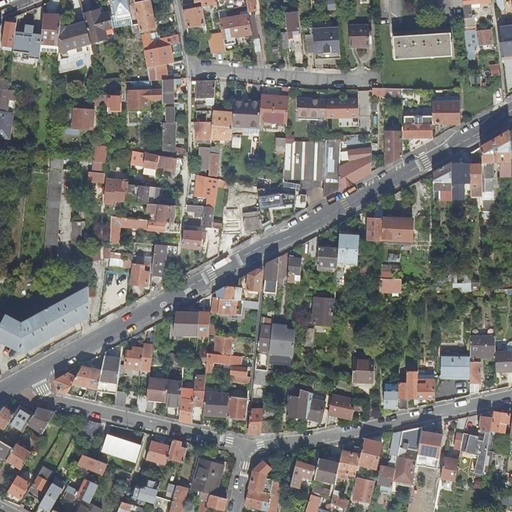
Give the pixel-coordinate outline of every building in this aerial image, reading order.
[(111,0),(115,16),(130,12),(127,0),(111,0)] [(133,0),(138,23),(140,31),(155,29),(149,0),(133,0)] [(247,0),(249,11),(257,9),(255,0),(247,0)] [(377,0),(378,14),(392,13),(390,0),(377,0)] [(450,0),(451,8),(464,7),(463,0),(450,0)] [(465,27),(477,26),(476,15),(472,15),(471,8),(471,4),(481,3),(492,2),(491,0),(463,0),(464,7),(465,27)] [(184,10),(187,27),(206,24),(203,7),(184,10)] [(99,10),(83,14),(85,19),(85,22),(91,43),(116,37),(110,12),(100,15),(99,10)] [(296,40),(302,40),(299,12),(286,13),(289,38),(293,38),(293,30),(295,30),(296,40)] [(61,15),(43,14),(41,36),(40,44),(59,45),(60,27),(60,24),(61,15)] [(250,15),(250,14),(220,19),(223,33),(225,44),(236,42),(235,36),(252,33),(250,15)] [(255,14),(250,15),(252,33),(255,52),(261,51),(260,38),(259,38),(255,14)] [(1,50),(2,50),(12,51),(15,32),(17,16),(11,19),(5,21),(1,50)] [(91,43),(85,22),(67,27),(60,27),(59,45),(58,50),(71,47),(72,48),(91,43)] [(315,52),(315,56),(336,53),(335,47),(340,47),(341,52),(342,52),(340,22),(313,25),(314,39),(315,52)] [(133,38),(141,37),(140,35),(140,31),(138,23),(131,24),(133,38)] [(371,43),(371,25),(350,26),(351,46),(361,46),(360,44),(371,43)] [(511,25),(498,28),(502,57),(511,55),(511,54),(511,53),(511,25)] [(12,51),(21,53),(30,54),(30,52),(32,35),(33,28),(31,26),(27,26),(25,27),(24,34),(15,32),(12,51)] [(477,29),(465,30),(467,55),(474,55),(472,38),(477,38),(478,46),(484,45),(484,48),(488,48),(487,45),(493,44),(491,27),(477,29)] [(289,47),(287,32),(281,33),(283,48),(289,47)] [(141,37),(143,50),(163,46),(164,46),(163,38),(150,41),(149,35),(151,35),(151,33),(140,35),(141,37)] [(208,35),(211,54),(226,51),(225,44),(223,33),(208,35)] [(394,36),(396,59),(453,56),(452,41),(454,41),(454,38),(452,39),(452,33),(394,36)] [(32,35),(30,52),(40,53),(40,51),(40,44),(41,36),(32,35)] [(178,36),(163,38),(164,46),(169,45),(176,44),(180,43),(178,36)] [(315,52),(314,39),(306,40),(307,52),(315,52)] [(236,42),(225,44),(226,51),(237,49),(236,42)] [(163,46),(143,50),(146,67),(165,63),(173,62),(169,45),(164,46),(163,46)] [(84,53),(59,60),(61,67),(86,61),(84,53)] [(172,74),(172,75),(167,75),(167,71),(165,63),(146,67),(149,80),(162,80),(177,79),(177,73),(172,74)] [(489,65),(491,75),(501,74),(499,63),(489,65)] [(8,81),(0,79),(0,88),(7,89),(8,81)] [(162,103),(173,103),(173,84),(178,84),(180,83),(180,79),(177,79),(162,80),(162,90),(162,99),(162,103)] [(215,80),(197,81),(197,99),(207,98),(207,104),(214,104),(215,80)] [(112,110),(121,110),(121,81),(113,82),(113,91),(114,91),(114,95),(108,95),(107,105),(107,110),(112,110)] [(402,88),(373,87),(373,89),(373,95),(402,95),(402,88)] [(402,95),(402,97),(415,97),(415,89),(402,88),(402,95)] [(503,100),(502,89),(495,89),(496,93),(493,94),(493,106),(499,103),(503,100)] [(162,90),(128,91),(128,110),(149,109),(149,100),(162,99),(162,90)] [(91,94),(91,105),(107,105),(108,95),(91,94)] [(287,122),(289,97),(262,95),(262,97),(261,120),(287,122)] [(262,97),(250,97),(249,101),(235,101),(234,109),(233,124),(260,126),(261,120),(262,97)] [(299,99),(298,116),(327,117),(328,100),(299,99)] [(359,101),(328,100),(327,117),(359,118),(359,101)] [(433,116),(433,123),(460,123),(460,102),(433,102),(433,116)] [(163,150),(185,154),(186,149),(174,147),(174,145),(175,145),(175,121),(174,121),(174,107),(165,106),(165,122),(162,122),(163,150)] [(72,127),(79,127),(83,128),(93,128),(94,108),(91,108),(67,107),(65,129),(72,129),(72,127)] [(233,124),(234,109),(214,109),(213,122),(212,138),(232,139),(232,128),(233,124)] [(197,111),(197,118),(197,121),(197,122),(211,122),(211,110),(197,111)] [(405,129),(405,137),(433,136),(433,123),(433,116),(405,116),(405,129)] [(212,138),(213,122),(211,122),(197,122),(197,138),(212,138)] [(233,124),(232,128),(243,129),(243,132),(260,133),(260,126),(233,124)] [(402,156),(402,131),(386,131),(386,164),(394,160),(402,156)] [(511,153),(510,131),(489,143),(482,146),(482,163),(483,195),(483,218),(494,217),(494,161),(500,161),(500,176),(511,176),(511,153)] [(340,136),(326,137),(326,142),(325,179),(324,197),(324,198),(330,195),(339,190),(339,166),(340,136)] [(405,137),(411,151),(418,147),(433,139),(433,136),(405,137)] [(232,137),(232,147),(240,148),(240,138),(232,137)] [(276,149),(285,150),(286,142),(286,138),(277,137),(276,149)] [(285,150),(283,178),(325,179),(326,142),(293,141),(292,143),(286,142),(285,150)] [(372,172),(372,142),(347,145),(349,158),(350,158),(351,162),(339,166),(339,190),(351,184),(372,172)] [(93,160),(92,172),(104,173),(106,153),(107,147),(107,146),(96,144),(94,161),(93,160)] [(199,169),(210,169),(210,148),(200,147),(199,169)] [(210,163),(218,165),(219,155),(218,155),(219,148),(211,148),(210,163)] [(483,195),(482,163),(479,164),(479,148),(477,149),(471,152),(471,164),(471,195),(483,195)] [(144,166),(157,168),(157,165),(175,168),(176,158),(146,153),(144,166)] [(62,169),(74,171),(75,163),(63,162),(62,169)] [(434,172),(434,198),(440,198),(440,199),(452,200),(452,196),(453,164),(452,162),(444,167),(434,172)] [(217,177),(218,165),(210,163),(210,169),(209,175),(217,177)] [(452,196),(471,196),(471,195),(471,164),(453,164),(452,196)] [(61,181),(74,182),(74,171),(62,169),(50,168),(42,275),(55,275),(61,181)] [(218,184),(214,183),(207,183),(207,176),(192,173),(191,181),(194,181),(196,182),(198,182),(197,194),(212,196),(212,198),(210,198),(209,206),(215,207),(218,184)] [(127,183),(128,181),(106,179),(104,203),(113,203),(114,200),(126,201),(127,183)] [(157,203),(158,187),(158,186),(149,185),(149,186),(127,183),(126,201),(148,203),(157,203)] [(239,183),(239,190),(258,193),(257,188),(257,186),(239,183)] [(260,210),(260,211),(295,204),(296,195),(282,192),(266,194),(265,187),(257,188),(258,193),(260,207),(260,210)] [(367,239),(383,240),(383,237),(384,217),(384,199),(375,204),(375,218),(369,218),(367,239)] [(172,222),(173,205),(157,203),(148,203),(147,210),(154,211),(153,220),(172,222)] [(187,204),(186,210),(195,211),(194,215),(204,216),(202,226),(212,227),(215,207),(209,206),(187,204)] [(225,223),(226,223),(241,223),(240,212),(240,209),(240,207),(226,207),(225,223)] [(245,230),(263,228),(260,211),(260,210),(240,212),(241,223),(244,222),(245,230)] [(136,228),(179,232),(180,223),(172,222),(153,220),(126,218),(123,218),(111,217),(111,242),(119,243),(120,222),(126,223),(126,225),(131,226),(131,223),(136,224),(136,228)] [(383,237),(413,239),(413,218),(384,217),(383,237)] [(82,267),(81,222),(72,221),(71,221),(72,267),(82,267)] [(241,223),(226,223),(226,233),(241,233),(241,223)] [(202,232),(184,230),(182,246),(200,247),(202,232)] [(360,234),(340,232),(339,248),(337,266),(357,268),(360,234)] [(303,243),(302,257),(315,258),(317,236),(310,240),(303,243)] [(219,256),(221,241),(209,240),(206,263),(219,256)] [(143,271),(149,271),(152,272),(155,244),(134,242),(132,259),(132,264),(144,265),(143,271)] [(155,244),(152,272),(151,285),(150,293),(161,287),(165,255),(179,256),(180,246),(155,244)] [(87,246),(87,260),(100,259),(100,246),(87,246)] [(317,266),(337,267),(337,266),(339,248),(319,246),(317,266)] [(276,293),(280,257),(280,256),(273,260),(267,263),(264,292),(276,293)] [(302,258),(290,257),(288,280),(288,281),(300,282),(302,258)] [(132,264),(132,259),(124,258),(124,266),(131,267),(132,264)] [(360,262),(359,281),(367,281),(369,280),(369,263),(360,262)] [(147,285),(149,271),(143,271),(144,265),(132,264),(131,267),(129,283),(147,285)] [(399,265),(381,265),(380,303),(380,308),(384,308),(384,292),(391,292),(391,298),(401,298),(402,279),(392,279),(392,272),(399,272),(399,265)] [(243,288),(260,290),(262,269),(258,268),(239,279),(238,287),(243,288)] [(313,323),(333,324),(334,310),(336,283),(329,283),(329,287),(331,287),(330,298),(315,297),(313,323)] [(241,299),(243,288),(238,287),(226,286),(221,288),(217,291),(217,297),(241,299)] [(0,339),(22,351),(89,315),(89,297),(88,287),(49,308),(48,307),(46,308),(46,309),(22,323),(0,311),(0,339)] [(212,309),(212,311),(231,312),(240,314),(242,312),(243,304),(249,304),(249,300),(241,299),(217,297),(217,291),(214,292),(212,309)] [(205,308),(212,309),(214,292),(210,295),(206,297),(205,308)] [(179,312),(176,313),(174,333),(173,338),(182,338),(183,333),(198,334),(200,312),(179,312)] [(200,312),(198,334),(208,334),(209,333),(209,328),(211,312),(200,312)] [(140,374),(149,375),(155,324),(150,327),(145,330),(143,348),(141,369),(140,374)] [(273,324),(272,326),(269,351),(269,352),(293,354),(296,326),(273,324)] [(260,350),(262,350),(269,351),(272,326),(261,325),(260,330),(262,330),(260,350)] [(215,342),(214,353),(229,355),(230,355),(232,336),(228,335),(209,333),(208,334),(208,342),(215,342)] [(496,352),(496,336),(471,336),(470,355),(470,378),(470,395),(478,393),(479,383),(481,383),(481,362),(476,362),(476,361),(475,360),(475,362),(474,362),(474,357),(496,357),(496,352)] [(119,375),(120,364),(123,342),(112,348),(106,351),(102,370),(97,390),(116,393),(116,392),(119,375)] [(143,348),(133,347),(133,351),(126,350),(125,364),(124,367),(125,368),(141,369),(143,348)] [(214,353),(211,352),(211,360),(229,362),(229,355),(214,353)] [(292,364),(293,354),(269,352),(269,354),(268,362),(292,364)] [(496,357),(496,371),(506,371),(506,352),(496,352),(496,357)] [(470,355),(458,355),(453,355),(441,355),(441,378),(470,378),(470,355)] [(207,361),(207,357),(197,356),(194,390),(194,400),(204,401),(204,392),(205,376),(199,376),(200,366),(206,367),(207,361)] [(352,381),(372,382),(374,358),(354,357),(352,381)] [(398,365),(400,358),(391,357),(390,364),(398,365)] [(72,383),(87,386),(91,368),(83,366),(76,377),(72,383)] [(231,374),(246,376),(247,368),(232,366),(231,374)] [(89,399),(95,400),(97,390),(102,370),(91,368),(87,386),(86,389),(82,397),(89,399)] [(254,383),(266,384),(267,369),(255,368),(254,377),(254,383)] [(66,393),(72,383),(76,377),(70,371),(62,375),(54,379),(57,391),(66,393)] [(407,383),(399,383),(399,390),(398,408),(398,411),(408,409),(408,398),(418,398),(418,383),(418,377),(418,372),(407,372),(407,383)] [(230,381),(249,383),(250,376),(246,376),(231,374),(230,381)] [(432,379),(426,379),(426,383),(418,383),(418,398),(427,398),(427,405),(434,403),(434,377),(432,377),(432,379)] [(166,404),(181,406),(182,388),(182,381),(169,380),(168,385),(167,400),(166,403),(166,404)] [(148,382),(146,398),(167,400),(168,385),(148,382)] [(385,408),(398,408),(399,390),(399,383),(385,383),(385,390),(385,408)] [(181,406),(180,420),(192,423),(194,400),(194,390),(182,388),(181,406)] [(306,390),(303,389),(302,397),(289,395),(287,416),(307,418),(312,398),(313,394),(313,393),(312,392),(311,392),(306,390)] [(115,405),(125,407),(126,393),(116,392),(116,393),(115,405)] [(229,397),(229,394),(204,392),(204,401),(203,414),(227,416),(229,397)] [(326,398),(313,394),(312,398),(307,418),(326,422),(328,413),(329,409),(324,408),(325,401),(326,398)] [(245,419),(248,399),(229,397),(227,416),(245,419)] [(331,402),(354,407),(355,403),(351,402),(332,397),(331,402)] [(146,400),(138,398),(136,410),(145,412),(146,400)] [(354,408),(354,407),(331,402),(329,409),(328,413),(352,418),(354,408)] [(13,425),(23,431),(28,424),(34,414),(21,406),(10,425),(12,426),(13,425)] [(0,425),(4,428),(14,413),(4,407),(0,412),(0,425)] [(28,424),(42,432),(54,411),(48,410),(37,407),(34,414),(28,424)] [(261,433),(263,409),(251,409),(248,433),(254,433),(261,433)] [(275,409),(263,409),(262,419),(274,419),(275,409)] [(481,414),(479,430),(485,431),(490,432),(490,430),(492,418),(489,418),(489,416),(486,415),(487,412),(481,414)] [(492,418),(490,430),(507,432),(508,429),(505,428),(506,423),(508,423),(510,414),(494,412),(492,418)] [(400,446),(406,447),(419,450),(422,431),(423,426),(414,428),(402,431),(400,446)] [(380,488),(391,490),(393,482),(396,468),(398,457),(400,446),(402,431),(394,433),(391,454),(392,454),(391,459),(389,461),(387,467),(381,466),(377,483),(381,483),(380,488)] [(443,434),(422,431),(419,450),(418,452),(439,456),(443,434)] [(484,437),(477,436),(464,432),(463,434),(461,449),(460,451),(477,455),(473,472),(482,474),(487,450),(490,432),(485,431),(484,437)] [(20,437),(34,446),(37,442),(22,433),(20,437)] [(454,447),(461,449),(463,434),(457,433),(454,447)] [(140,445),(107,434),(102,450),(135,461),(140,445)] [(376,441),(365,438),(363,447),(358,464),(375,467),(376,462),(377,462),(382,443),(383,435),(376,436),(376,441)] [(167,457),(183,462),(187,448),(180,447),(182,441),(172,439),(171,446),(167,457)] [(13,448),(0,440),(0,455),(6,460),(13,448)] [(6,460),(21,469),(31,452),(19,444),(21,441),(18,440),(13,448),(6,460)] [(151,440),(146,458),(165,464),(167,457),(171,446),(151,440)] [(363,447),(355,446),(353,453),(348,474),(356,475),(358,464),(363,447)] [(404,458),(406,447),(400,446),(398,457),(399,457),(404,458)] [(489,470),(493,452),(487,450),(482,474),(489,475),(489,470)] [(345,476),(348,477),(348,474),(353,453),(342,451),(340,460),(338,471),(346,473),(345,476)] [(493,452),(489,470),(505,473),(507,454),(493,452)] [(103,475),(108,464),(83,454),(78,462),(101,473),(100,474),(103,475)] [(440,478),(455,480),(459,458),(452,456),(452,459),(444,457),(440,478)] [(328,461),(319,459),(314,478),(335,483),(338,471),(340,460),(329,457),(328,461)] [(417,460),(404,458),(399,457),(397,469),(396,468),(393,482),(397,483),(397,480),(413,482),(417,460)] [(200,458),(191,489),(201,491),(216,495),(224,464),(200,458)] [(249,488),(262,491),(266,473),(271,468),(263,461),(253,471),(249,488)] [(315,466),(297,461),(291,485),(298,487),(302,475),(312,477),(315,466)] [(54,481),(56,476),(42,467),(27,493),(42,501),(54,481)] [(17,475),(8,490),(21,498),(30,483),(17,475)] [(64,487),(66,482),(56,476),(54,481),(64,487)] [(370,502),(375,481),(358,477),(353,499),(370,502)] [(153,503),(159,483),(143,478),(137,499),(153,503)] [(90,481),(88,480),(79,497),(84,500),(90,503),(98,485),(92,482),(90,481)] [(49,511),(64,487),(54,481),(42,501),(35,511),(43,511),(45,509),(49,511)] [(73,494),(77,496),(79,494),(77,493),(77,490),(68,485),(65,490),(68,491),(73,494)] [(181,511),(188,488),(177,485),(169,511),(181,511)] [(321,495),(322,489),(313,486),(312,492),(321,495)] [(262,509),(265,492),(262,491),(249,488),(247,496),(245,505),(262,509)] [(341,507),(343,498),(339,497),(340,493),(334,490),(331,503),(341,507)] [(73,494),(68,491),(64,498),(70,500),(73,494)] [(227,498),(216,495),(201,491),(200,497),(209,499),(207,507),(212,509),(213,506),(224,509),(227,498)] [(321,495),(312,492),(311,494),(305,511),(332,511),(334,507),(327,505),(326,510),(317,508),(321,495)] [(270,493),(266,511),(274,511),(278,494),(270,493)] [(347,510),(350,501),(343,498),(341,507),(345,509),(347,510)] [(99,511),(101,509),(90,503),(84,500),(78,511),(99,511)] [(134,511),(137,506),(121,501),(119,508),(117,511),(134,511)]
